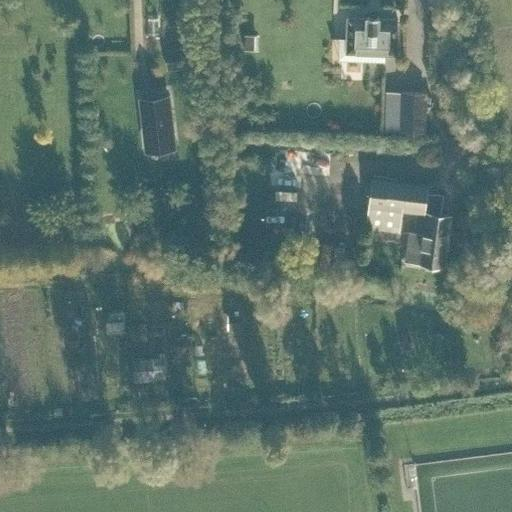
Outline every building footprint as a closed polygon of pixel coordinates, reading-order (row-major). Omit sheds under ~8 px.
[(365,18),(347,18),(346,51),(365,52),(365,60),(383,61),(384,52),(396,53),(397,19),(379,19),(379,16),(366,16),(365,18)] [(258,49),(258,34),(243,34),(243,49),(258,49)] [(198,46),(166,48),(167,68),(199,66),(198,46)] [(425,92),(402,91),(400,131),(423,132),(425,92)] [(140,99),(146,144),(172,140),(167,96),(140,99)] [(427,185),(404,182),(371,178),(365,228),(399,232),(402,210),(415,211),(413,231),(408,231),(405,260),(418,262),(417,263),(444,266),(450,215),(439,214),(441,198),(437,193),(426,192),(427,185)] [(324,237),(321,261),(331,262),(334,238),(324,237)] [(185,340),(179,340),(175,345),(182,351),(189,343),(185,340)]
